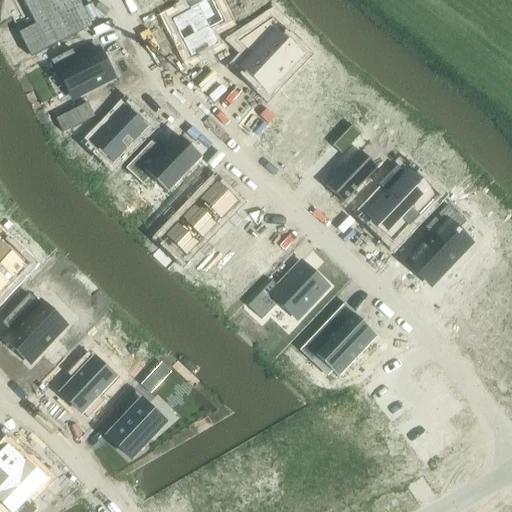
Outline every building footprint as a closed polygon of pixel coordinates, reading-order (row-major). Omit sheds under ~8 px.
[(33,0),(44,21),(18,34),(30,59),(85,31),(77,14),(83,11),(77,0),(33,0)] [(188,11),(169,20),(189,59),(216,45),(209,31),(222,24),(209,0),(182,0),(188,11)] [(275,32),(240,69),(264,91),(299,55),(275,32)] [(71,51),(50,62),(55,73),(57,72),(70,99),(113,77),(99,50),(77,62),(71,51)] [(308,103),(273,139),(299,164),(334,127),(308,103)] [(83,106),(51,122),(59,137),(90,120),(83,106)] [(125,107),(90,145),(112,165),(147,128),(125,107)] [(351,127),(331,148),(340,156),(360,136),(351,127)] [(149,145),(127,169),(139,180),(146,172),(169,193),(203,157),(181,136),(161,156),(149,145)] [(334,179),(325,188),(342,205),(352,195),(376,169),(359,153),(334,179)] [(386,195),(366,216),(392,241),(432,199),(406,175),(405,176),(396,168),(377,187),(386,195)] [(215,183),(161,241),(182,261),(237,204),(215,183)] [(446,223),(411,259),(435,282),(470,245),(446,223)] [(230,241),(215,256),(242,282),(253,271),(256,274),(269,260),(266,257),(278,245),(271,238),(272,237),(271,236),(270,237),(263,230),(264,229),(263,228),(262,229),(259,226),(238,248),(230,241)] [(0,293),(25,267),(0,243),(0,240),(6,234),(0,228),(0,293)] [(301,264),(271,296),(296,320),(326,288),(301,264)] [(482,273),(450,307),(473,328),(482,318),(484,320),(495,308),(493,307),(504,295),(482,273)] [(23,322),(4,341),(30,366),(66,328),(41,303),(38,306),(29,297),(13,313),(23,322)] [(343,305),(300,351),(313,363),(318,358),(339,378),(377,337),(343,305)] [(504,340),(489,355),(511,377),(511,311),(494,330),(504,340)] [(100,324),(85,340),(97,351),(112,335),(100,324)] [(73,381),(60,394),(87,420),(104,402),(98,396),(114,379),(87,353),(66,375),(73,381)] [(127,418),(107,439),(129,460),(164,424),(143,404),(145,401),(135,392),(118,409),(127,418)] [(370,403),(357,413),(374,434),(387,424),(370,403)] [(321,412),(314,416),(320,427),(327,423),(321,412)] [(314,416),(307,420),(313,431),(320,427),(314,416)] [(380,438),(361,449),(379,481),(399,470),(380,438)] [(7,446),(0,453),(0,488),(26,461),(25,461),(24,462),(7,446)] [(361,449),(341,460),(360,492),(379,481),(361,449)] [(287,453),(274,461),(287,485),(300,477),(287,453)] [(341,460),(322,471),(341,503),(360,492),(341,460)] [(26,461),(0,488),(0,511),(1,511),(34,511),(35,511),(26,502),(46,480),(26,461)] [(274,461),(261,469),(274,492),(287,485),(274,461)] [(322,471),(303,483),(319,511),(325,511),(341,503),(322,471)] [(218,472),(211,476),(217,486),(224,482),(218,472)] [(211,476),(204,480),(210,490),(217,486),(211,476)] [(288,511),(279,496),(259,508),(261,511),(288,511)]
